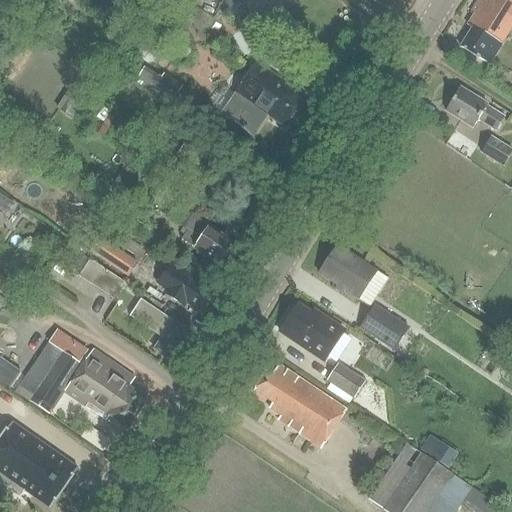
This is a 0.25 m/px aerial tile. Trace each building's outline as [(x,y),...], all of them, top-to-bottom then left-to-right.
[(511,28),(511,0),(478,0),(470,14),(474,16),(466,28),(470,31),(459,48),(488,67),(511,28)] [(90,78),(100,64),(90,57),(80,70),(90,78)] [(242,131),(252,142),(254,141),(251,139),(267,116),(284,128),(303,99),(257,67),(220,117),(217,116),(216,117),(230,123),(242,131)] [(142,68),(136,78),(171,101),(181,86),(162,74),(159,78),(142,68)] [(480,120),(497,131),(504,119),(488,109),(489,107),(461,88),(445,113),(473,131),(480,120)] [(82,105),(66,95),(57,111),(72,121),(82,105)] [(98,135),(103,139),(109,131),(103,127),(98,135)] [(194,138),(182,157),(201,169),(214,150),(194,138)] [(489,138),(478,155),(501,168),(511,151),(489,138)] [(118,205),(139,172),(124,163),(112,181),(119,186),(110,200),(118,205)] [(191,205),(205,183),(189,173),(175,195),(191,205)] [(180,242),(222,270),(237,248),(210,230),(210,231),(190,217),(180,232),(185,235),(180,242)] [(135,264),(102,242),(93,255),(126,278),(135,264)] [(388,281),(336,247),(318,274),(369,309),(388,281)] [(87,260),(76,277),(111,299),(122,283),(87,260)] [(174,269),(160,289),(170,296),(168,299),(182,309),(184,306),(197,314),(210,294),(174,269)] [(152,352),(171,365),(191,337),(173,325),(172,326),(138,302),(127,318),(160,341),(152,352)] [(372,305),(356,330),(392,354),(408,329),(372,305)] [(279,333),(323,362),(342,335),(310,314),(307,319),(294,310),(279,333)] [(135,380),(91,349),(80,366),(50,345),(20,389),(52,411),(63,394),(105,423),(101,428),(113,435),(119,426),(127,431),(147,401),(129,389),(135,380)] [(511,356),(507,353),(499,364),(511,373),(511,356)] [(0,385),(8,391),(20,373),(0,359),(0,385)] [(337,365),(325,382),(352,401),(364,383),(337,365)] [(344,413),(276,368),(270,378),(264,374),(251,393),(271,407),(268,412),(279,419),(276,423),(319,451),(344,413)] [(12,424),(0,439),(0,475),(50,510),(78,470),(58,457),(29,436),(12,424)] [(88,427),(80,439),(102,454),(110,442),(88,427)] [(400,511),(434,463),(405,443),(367,499),(386,511),(400,511)] [(448,469),(457,456),(440,444),(431,458),(448,469)] [(492,511),(496,507),(435,465),(401,511),(454,511),(463,500),(481,511),(492,511)]
